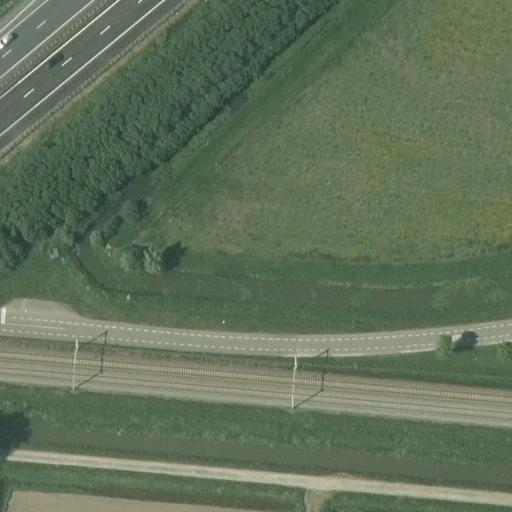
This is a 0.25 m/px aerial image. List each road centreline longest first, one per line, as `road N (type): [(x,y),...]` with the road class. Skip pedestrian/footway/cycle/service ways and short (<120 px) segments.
road 1 (unclassified): [(511,500),(0,455)]
road 2 (unclassified): [(511,324),(379,340),(160,337),(0,323)]
road 3 (motorway): [(0,119),(144,0)]
